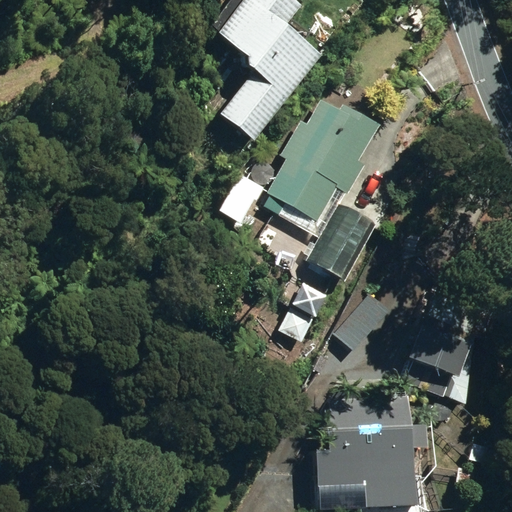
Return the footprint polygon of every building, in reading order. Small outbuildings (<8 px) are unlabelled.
[(208,116),(241,142),(309,57),(273,29),(289,8),(278,0),(229,0),(201,35),(231,59),(227,64),(241,74),(208,116)] [(344,30),(327,13),(306,35),(322,51),(344,30)] [(307,287),(320,295),(360,222),(333,207),(340,193),(343,194),(358,166),(351,162),(371,125),(336,106),(333,112),(313,101),(300,125),(295,122),(275,157),(279,159),(260,194),(265,196),(258,208),(313,238),(300,262),(316,271),(307,287)] [(249,200),(229,187),(210,217),(231,230),(249,200)] [(398,357),(444,377),(471,313),(425,293),(398,357)] [(274,332),(297,344),(309,321),(285,309),(274,332)] [(316,411),(317,486),(400,484),(398,399),(321,400),(321,411),(316,411)] [(465,460),(481,462),(484,447),(467,444),(465,460)]
